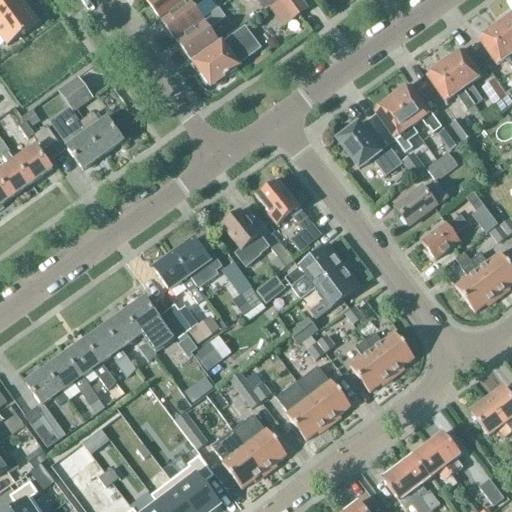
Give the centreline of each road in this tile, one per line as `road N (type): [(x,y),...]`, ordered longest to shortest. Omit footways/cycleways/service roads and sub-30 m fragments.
road 1 (residential): [(458,366),(276,122)]
road 2 (unclassified): [(0,320),(222,158)]
road 3 (residential): [(458,366),(273,511)]
road 4 (unclassified): [(276,122),(444,0)]
road 5 (residential): [(186,116),(103,0)]
